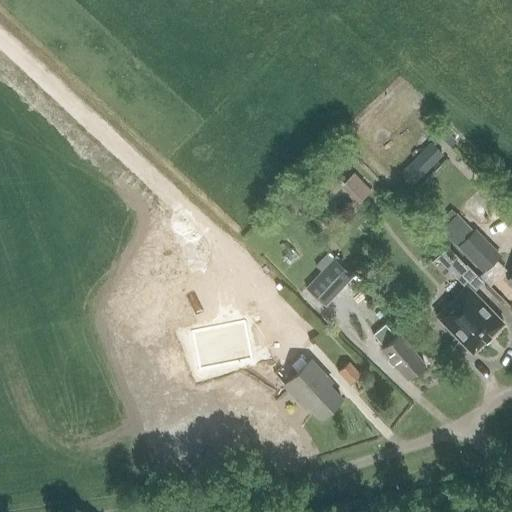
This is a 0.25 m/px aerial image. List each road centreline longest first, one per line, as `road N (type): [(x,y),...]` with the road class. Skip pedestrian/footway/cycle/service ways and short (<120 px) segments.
road 1 (unclassified): [(270,289),(0,37)]
road 2 (track): [(475,423),(280,492),(165,511)]
